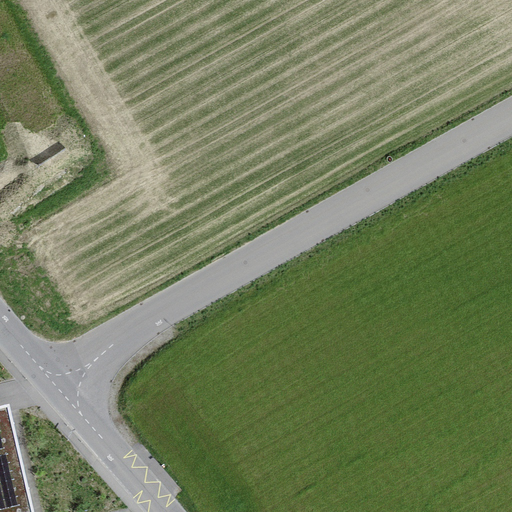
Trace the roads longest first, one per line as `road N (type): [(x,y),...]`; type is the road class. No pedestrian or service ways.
road 1 (unclassified): [(58,386),(110,345),(511,114)]
road 2 (unclassified): [(58,386),(164,511)]
